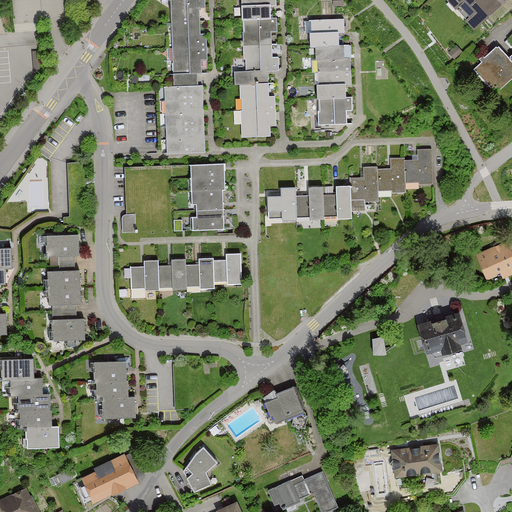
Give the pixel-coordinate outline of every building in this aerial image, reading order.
[(173,0),(174,21),(200,20),(200,7),(206,7),(205,0),(173,0)] [(276,0),(241,0),(242,8),(272,7),(277,7),(276,0)] [(494,0),(450,0),(448,2),(457,12),(461,8),(470,18),(466,23),(474,32),(501,7),(494,0)] [(272,7),(242,8),(242,22),(244,22),(272,21),(272,7)] [(174,50),(208,49),(208,36),(201,36),(200,20),(174,21),(174,50)] [(279,35),(278,21),(272,21),(244,22),(244,48),(272,47),(272,35),(279,35)] [(317,50),(340,50),(340,33),(345,32),(344,21),(306,21),(306,36),(313,36),(313,50),(317,50)] [(272,47),(244,48),(245,73),(261,73),(280,73),(279,59),(272,59),(272,47)] [(174,50),(175,76),(201,75),(200,61),(208,61),(208,49),(174,50)] [(511,63),(509,61),(498,49),(474,72),(496,94),(511,78),(511,63)] [(318,74),(353,73),(352,59),(344,60),(344,50),(340,50),(317,50),(318,74)] [(245,73),(236,74),(237,89),(242,89),(257,88),(257,85),(261,85),(261,73),(245,73)] [(318,99),(346,98),(346,84),(353,84),(353,73),(318,74),(318,99)] [(201,75),(175,76),(175,90),(201,89),(201,75)] [(276,112),(276,98),(270,98),(270,85),(261,85),(257,85),(257,88),(242,89),(242,112),(276,112)] [(175,90),(164,90),(166,123),(203,121),(201,89),(175,90)] [(318,99),(319,126),(347,125),(346,111),(354,110),(353,98),(346,98),(318,99)] [(276,127),(276,112),(242,112),(242,133),(259,133),(259,138),(269,138),(269,127),(276,127)] [(203,121),(166,123),(167,156),(205,154),(203,121)] [(418,164),(406,164),(406,183),(420,183),(420,188),(433,187),(433,152),(418,152),(418,164)] [(391,170),(377,170),(378,190),(391,190),(391,194),(406,194),(406,183),(406,164),(406,161),(391,161),(391,170)] [(225,167),(191,168),(192,181),(225,180),(225,167)] [(363,180),(351,180),(351,188),(351,199),(364,199),(364,205),(378,205),(378,190),(377,170),(362,170),(363,180)] [(225,180),(192,181),(192,195),(223,194),(225,194),(225,180)] [(336,197),(323,197),(324,216),(338,216),(338,221),(351,221),(351,199),(351,188),(336,188),(336,197)] [(310,199),(298,199),(298,216),(309,216),(309,222),(324,222),(324,216),(323,197),(323,190),(310,190),(310,199)] [(283,200),(269,200),(269,215),(284,214),(284,223),(298,223),(298,216),(298,199),(298,191),(283,191),(283,200)] [(223,194),(192,195),(192,206),(198,206),(198,213),(223,212),(223,194)] [(223,212),(198,213),(198,220),(193,220),(193,231),(224,231),(223,212)] [(80,237),(47,238),(48,257),(60,257),(75,256),(80,256),(80,237)] [(511,260),(505,245),(480,257),(492,284),(511,274),(511,260)] [(0,250),(0,269),(5,270),(13,270),(12,250),(0,250)] [(226,261),(213,262),(214,283),(227,282),(227,288),(242,287),(241,255),(226,255),(226,261)] [(75,256),(60,257),(60,273),(75,273),(75,256)] [(198,267),(186,267),(186,288),(201,287),(201,292),(214,292),(214,283),(213,262),(213,260),(198,260),(198,267)] [(172,267),(160,268),(160,289),(173,289),(173,294),(187,293),(186,288),(186,267),(186,261),(172,261),(172,267)] [(145,269),(132,269),(133,290),(147,289),(147,296),(160,296),(160,289),(160,268),(159,263),(145,263),(145,269)] [(75,273),(60,273),(48,274),(49,291),(80,290),(80,273),(75,273)] [(80,290),(49,291),(49,308),(55,308),(77,307),(80,307),(80,290)] [(77,307),(55,308),(56,321),(78,321),(77,307)] [(457,313),(421,326),(417,328),(427,354),(431,353),(433,357),(442,354),(443,357),(462,351),(460,346),(466,344),(462,334),(465,333),(457,313)] [(78,321),(56,321),(51,322),(51,342),(67,341),(85,341),(85,321),(78,321)] [(374,350),(386,350),(385,332),(374,332),(374,350)] [(3,381),(11,380),(34,380),(33,362),(3,362),(3,381)] [(97,385),(127,384),(126,364),(93,365),(94,385),(97,385)] [(20,397),(44,396),(43,380),(34,380),(11,380),(11,397),(20,397)] [(105,400),(129,399),(129,384),(127,384),(97,385),(98,400),(105,400)] [(278,400),(266,404),(274,427),(304,415),(295,389),(277,396),(278,400)] [(20,413),(49,412),(49,396),(44,396),(20,397),(20,413)] [(105,420),(136,419),(136,399),(129,399),(105,400),(105,420)] [(26,430),(53,430),(52,412),(49,412),(20,413),(20,430),(26,430)] [(53,430),(26,430),(27,448),(58,448),(57,429),(53,430)] [(441,445),(392,448),(394,477),(443,474),(441,445)] [(217,462),(203,447),(196,453),(184,471),(194,493),(211,485),(206,473),(217,462)] [(124,457),(81,480),(95,507),(138,484),(124,457)] [(304,478),(273,491),(281,511),(314,497),(320,511),(326,511),(338,507),(324,474),(306,482),(304,478)] [(38,511),(27,488),(0,501),(0,511),(38,511)] [(242,511),(238,503),(218,511),(242,511)]
